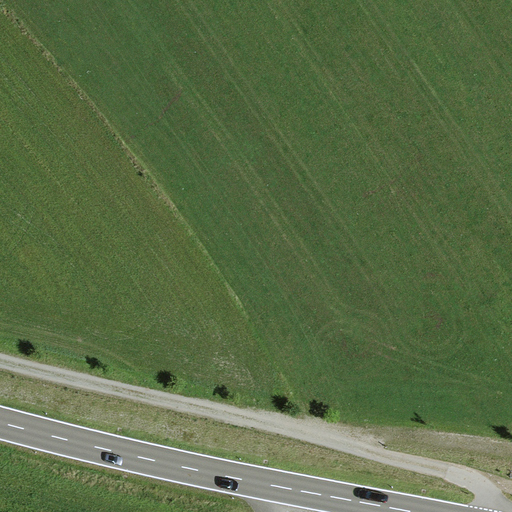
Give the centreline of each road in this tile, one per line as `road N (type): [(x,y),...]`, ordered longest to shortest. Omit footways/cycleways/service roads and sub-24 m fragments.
road 1 (track): [(497,511),(468,476),(0,359)]
road 2 (secondary): [(411,511),(0,421)]
